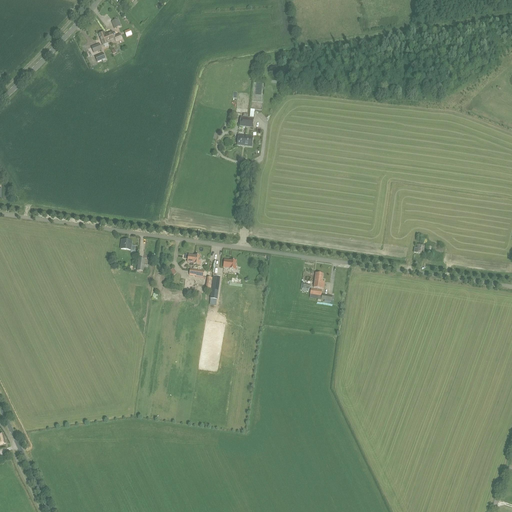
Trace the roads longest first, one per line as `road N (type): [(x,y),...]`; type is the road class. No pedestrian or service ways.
road 1 (unclassified): [(511,286),(0,213)]
road 2 (secondary): [(0,101),(97,0)]
